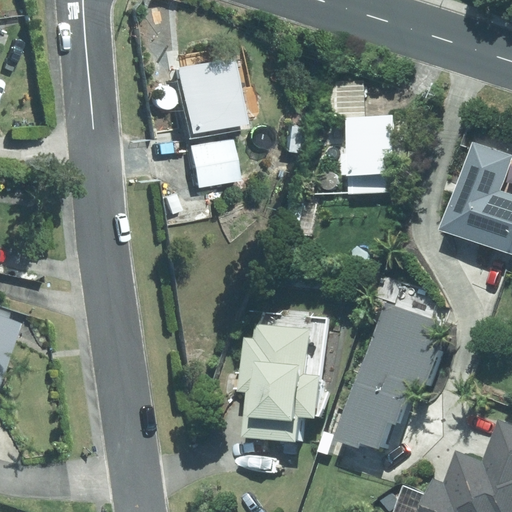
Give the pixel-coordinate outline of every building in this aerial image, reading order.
[(175,75),(188,143),(242,133),(230,65),(175,75)] [(359,130),(360,166),(354,167),(355,188),(362,188),(362,191),(410,190),(409,129),(359,130)] [(234,143),(189,151),(196,194),(242,186),(234,143)] [(463,182),(444,185),(458,264),(511,254),(507,233),(511,232),(511,187),(465,196),(463,182)] [(301,200),(298,253),(322,255),(325,201),(301,200)] [(400,240),(387,282),(403,288),(417,246),(400,240)] [(453,328),(385,302),(332,459),(380,475),(389,447),(399,450),(419,391),(430,395),(453,328)] [(0,384),(20,329),(0,321),(0,384)] [(251,405),(262,407),(258,452),(312,458),(313,443),(317,443),(317,433),(331,434),(335,389),(321,388),(322,385),(315,385),(319,340),(267,335),(265,351),(256,350),(251,405)] [(452,483),(436,476),(421,511),(511,511),(511,427),(503,424),(488,461),(466,451),(452,483)]
